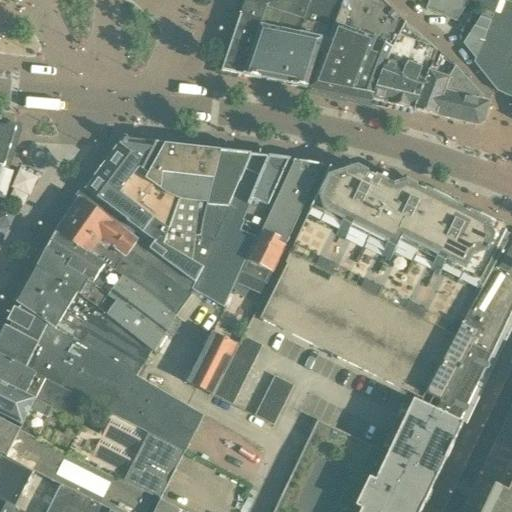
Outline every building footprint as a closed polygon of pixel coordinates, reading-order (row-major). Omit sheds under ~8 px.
[(245,0),(221,71),(243,76),(260,80),(264,80),(266,81),(265,81),(306,89),(306,88),(311,89),(345,0),(245,0)] [(390,57),(406,25),(405,24),(381,0),(345,0),(311,89),(373,101),(390,57)] [(466,4),(458,0),(429,0),(426,10),(455,21),(466,4)] [(511,3),(498,0),(458,0),(466,4),(467,2),(479,5),(493,14),(492,16),(511,25),(511,3)] [(455,29),(465,36),(481,13),(471,6),(455,29)] [(511,25),(492,16),(482,11),(463,45),(475,60),(473,63),(496,92),(511,98),(511,25)] [(390,57),(373,101),(414,111),(436,117),(478,127),(484,123),(488,104),(486,102),(455,68),(430,45),(430,46),(406,25),(390,57)] [(14,131),(0,129),(0,167),(2,168),(3,168),(4,167),(3,167),(14,131)] [(123,141),(86,191),(154,244),(149,251),(194,284),(202,267),(163,243),(179,199),(163,194),(164,193),(146,179),(164,147),(150,145),(123,141)] [(164,147),(146,179),(164,193),(163,194),(179,199),(163,243),(202,267),(214,242),(199,237),(195,237),(198,203),(202,203),(206,207),(219,153),(204,151),(164,147)] [(200,236),(199,237),(214,242),(223,225),(236,190),(250,156),(224,153),(219,153),(206,207),(202,221),(200,236)] [(194,284),(191,290),(223,309),(235,285),(240,274),(245,262),(256,238),(240,232),(237,230),(256,188),(270,159),(269,158),(252,156),(250,156),(236,190),(223,225),(214,242),(202,267),(194,284)] [(256,188),(237,230),(240,232),(244,222),(258,228),(287,163),(288,161),(285,161),(271,159),(270,159),(256,188)] [(245,262),(240,274),(265,285),(266,285),(271,274),(285,247),(322,166),(294,162),(293,166),(262,233),(260,232),(256,238),(245,262)] [(286,265),(259,319),(422,400),(436,373),(459,331),(511,237),(505,233),(503,227),(476,213),(469,215),(460,211),(458,204),(431,191),(425,193),(403,182),(396,184),(382,177),(375,179),(354,168),(347,170),(346,170),(343,175),(329,168),(285,265),(286,265)] [(78,201),(66,219),(116,253),(113,256),(116,258),(111,268),(130,281),(177,319),(190,289),(191,290),(194,284),(149,251),(154,244),(86,191),(78,201)] [(66,219),(55,235),(111,268),(116,258),(113,256),(116,253),(66,219)] [(55,235),(36,268),(83,298),(152,352),(154,354),(177,319),(130,281),(111,268),(55,235)] [(436,373),(422,400),(460,420),(476,387),(483,373),(487,371),(489,369),(487,364),(490,357),(489,357),(511,308),(511,235),(511,237),(459,331),(436,373)] [(36,268),(26,286),(86,325),(88,326),(145,363),(152,352),(83,298),(36,268)] [(26,286),(17,303),(53,329),(54,328),(78,342),(85,347),(136,377),(145,363),(88,326),(86,325),(26,286)] [(17,303),(5,327),(76,367),(170,421),(194,435),(203,417),(136,377),(85,347),(78,342),(54,328),(53,329),(17,303)] [(5,327),(0,336),(0,357),(27,371),(44,380),(54,385),(84,401),(172,448),(184,454),(194,435),(170,421),(76,367),(5,327)] [(212,334),(187,384),(211,397),(236,346),(212,334)] [(232,406),(261,346),(243,337),(213,396),(232,406)] [(0,384),(53,409),(52,411),(73,421),(105,437),(104,439),(162,467),(174,473),(184,454),(172,448),(84,401),(54,385),(44,380),(27,371),(0,357),(0,384)] [(254,417),(273,426),(293,387),(274,377),(254,417)] [(0,416),(39,436),(38,438),(125,483),(160,500),(174,473),(162,467),(104,439),(105,437),(73,421),(52,411),(53,409),(0,384),(0,416)] [(421,511),(462,425),(413,402),(412,403),(405,418),(393,442),(387,455),(382,453),(317,421),(273,511),(421,511)] [(0,421),(0,456),(32,473),(34,474),(59,486),(60,486),(111,511),(112,511),(178,511),(162,503),(160,500),(125,483),(38,438),(37,440),(0,421)] [(0,501),(13,508),(21,493),(32,473),(0,456),(0,501)] [(511,511),(511,461),(487,511),(511,511)] [(110,511),(111,511),(60,486),(47,511),(110,511)] [(20,511),(13,508),(0,501),(0,511),(20,511)]
